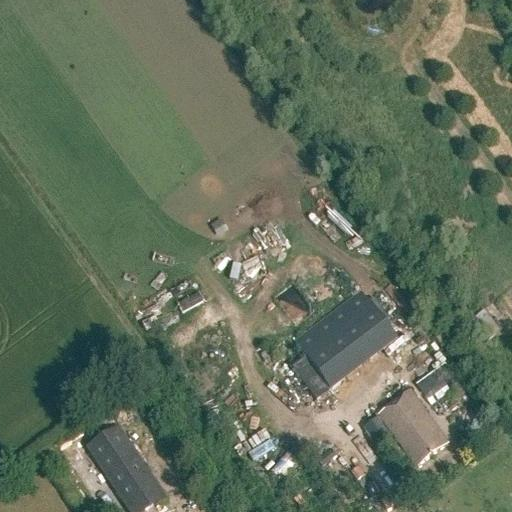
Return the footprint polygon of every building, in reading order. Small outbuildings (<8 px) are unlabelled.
[(397,343),(360,295),(294,345),(306,361),(329,393),(397,343)] [(477,327),(490,343),(506,329),(493,313),(477,327)] [(316,403),(329,393),(306,361),(292,371),(316,403)] [(449,362),(419,384),(432,402),(462,380),(449,362)] [(506,391),(511,385),(511,380),(507,375),(499,382),(506,391)] [(380,415),(417,469),(448,448),(410,393),(380,415)] [(374,447),(388,437),(374,418),(360,428),(374,447)] [(134,511),(145,511),(163,501),(117,432),(92,449),(134,511)] [(317,464),(323,471),(336,460),(331,453),(317,464)] [(294,468),(303,462),(299,456),(290,462),(294,468)]
